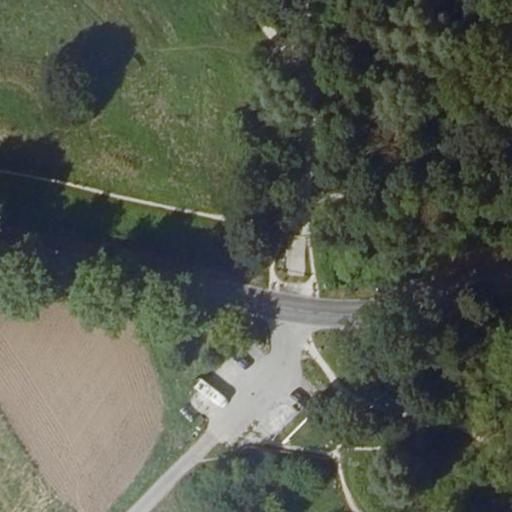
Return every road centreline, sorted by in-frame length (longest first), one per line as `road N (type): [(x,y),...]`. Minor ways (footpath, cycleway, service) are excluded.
road 1 (secondary): [(511,276),(391,312),(355,314),(0,252)]
road 2 (track): [(317,84),(289,305)]
road 3 (track): [(357,511),(344,491),(338,451),(341,390)]
